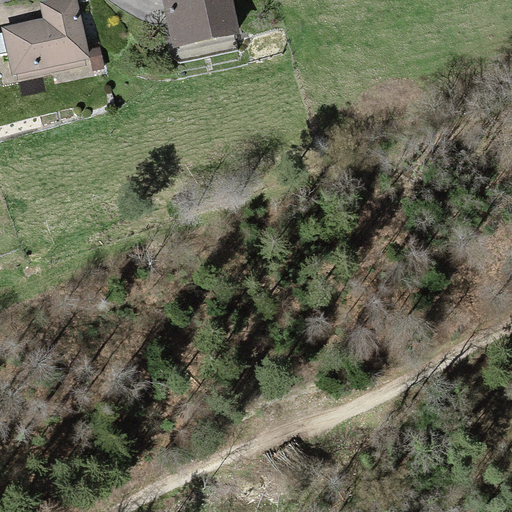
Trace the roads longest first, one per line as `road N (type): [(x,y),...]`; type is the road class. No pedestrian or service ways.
road 1 (track): [(483,108),(0,293)]
road 2 (track): [(511,333),(187,476),(130,511)]
